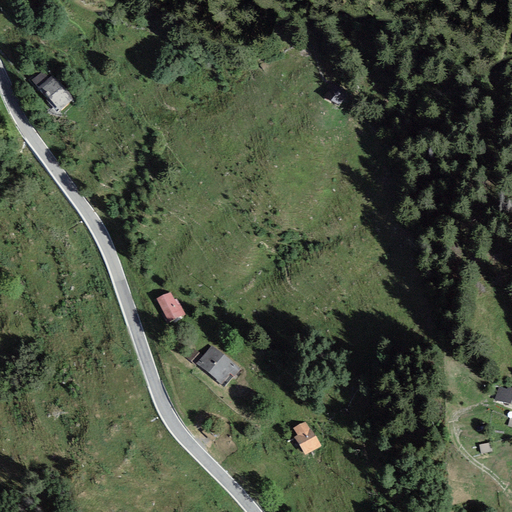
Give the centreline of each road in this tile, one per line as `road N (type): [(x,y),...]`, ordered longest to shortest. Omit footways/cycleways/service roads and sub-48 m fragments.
road 1 (tertiary): [(0,75),(17,115),(92,219),(172,424),(254,511)]
road 2 (track): [(511,496),(451,437),(460,411),(484,404)]
